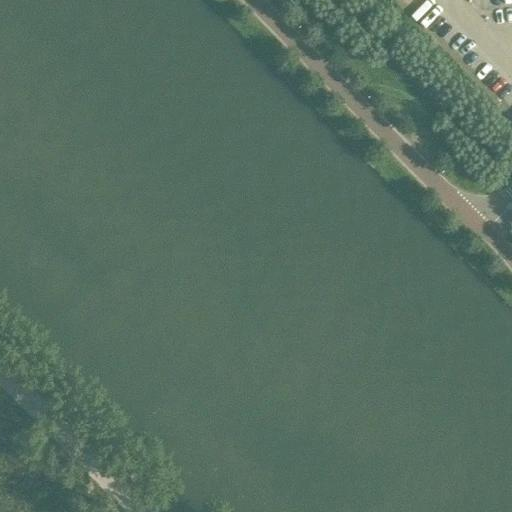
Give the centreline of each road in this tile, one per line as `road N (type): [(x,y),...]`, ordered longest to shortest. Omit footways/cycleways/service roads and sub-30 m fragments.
road 1 (unclassified): [(475,220),(255,0)]
road 2 (track): [(511,175),(338,0)]
road 3 (unclassified): [(138,511),(0,371)]
